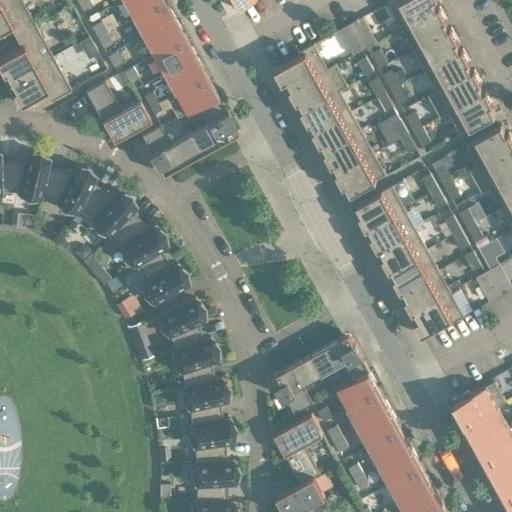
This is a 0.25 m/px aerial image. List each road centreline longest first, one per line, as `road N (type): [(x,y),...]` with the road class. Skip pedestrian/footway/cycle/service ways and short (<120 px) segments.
road 1 (residential): [(0,121),(107,154),(171,200)]
road 2 (residential): [(365,300),(277,142)]
road 3 (residential): [(171,200),(218,273),(246,361)]
road 4 (residential): [(246,361),(259,511)]
road 5 (residential): [(481,511),(412,384)]
road 6 (residential): [(246,361),(365,300)]
road 7 (residential): [(277,142),(171,200)]
